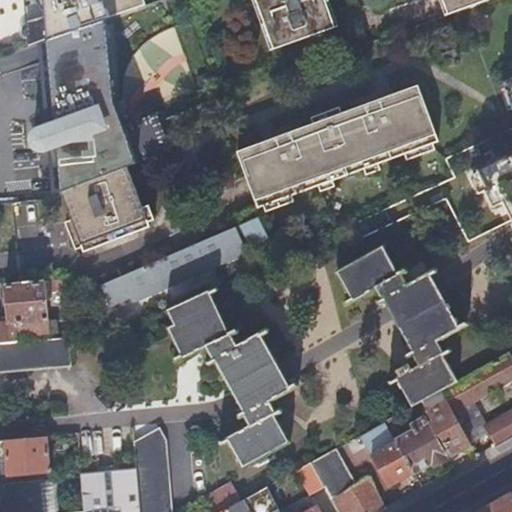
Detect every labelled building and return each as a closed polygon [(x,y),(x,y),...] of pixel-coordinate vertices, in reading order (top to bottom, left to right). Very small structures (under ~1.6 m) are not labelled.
[(19,48),(31,44),(49,38),(103,20),(145,5),(143,0),(38,0),(42,11),(18,19),(19,48)] [(324,0),(252,0),(271,51),(335,27),(324,0)] [(486,0),(444,0),(450,13),(470,6),(486,0)] [(103,20),(49,38),(60,191),(126,166),(169,150),(158,120),(155,114),(155,112),(119,125),(108,92),(103,20)] [(432,142),(438,140),(417,84),(341,111),(312,122),(236,150),(256,206),(262,204),(264,210),(293,200),(291,194),(317,184),(320,190),(335,185),(332,178),(363,167),(365,173),(380,168),(378,162),(404,153),(406,159),(434,148),(432,142)] [(309,116),(312,122),(341,111),(339,105),(309,116)] [(511,165),(511,152),(477,169),(482,180),(511,165)] [(511,165),(482,180),(486,188),(484,189),(493,206),(503,201),(511,220),(511,219),(511,165)] [(126,166),(60,191),(70,218),(81,246),(84,252),(149,225),(147,221),(142,207),(126,166)] [(149,204),(142,207),(147,221),(154,218),(149,204)] [(396,221),(389,206),(373,214),(380,228),(396,221)] [(380,228),(373,214),(351,224),(358,239),(380,228)] [(250,245),(252,244),(267,237),(258,216),(240,224),(250,245)] [(70,218),(65,220),(76,247),(81,246),(70,218)] [(200,242),(204,251),(216,247),(211,237),(200,242)] [(103,284),(105,288),(111,303),(132,295),(134,299),(210,266),(204,251),(200,242),(103,284)] [(440,390),(457,381),(442,353),(448,349),(447,348),(442,351),(437,340),(465,324),(465,322),(457,327),(435,285),(428,273),(434,270),(433,268),(406,283),(401,273),(406,270),(405,269),(398,272),(384,245),(338,270),(353,297),(346,301),(347,302),(376,286),(382,296),(377,299),(378,301),(383,298),(390,311),(412,351),(407,354),(408,356),(413,353),(419,363),(410,368),(408,364),(398,369),(401,374),(390,380),(391,381),(397,378),(412,405),(416,404),(422,400),(440,390)] [(9,320),(0,320),(0,342),(18,341),(17,335),(51,332),(49,317),(45,289),(65,287),(64,277),(18,282),(5,283),(9,320)] [(103,284),(94,288),(96,292),(105,288),(103,284)] [(230,333),(209,290),(170,307),(177,324),(172,326),(184,354),(177,358),(177,359),(207,345),(214,358),(207,362),(208,364),(216,359),(237,399),(244,412),(238,415),(239,416),(244,413),(250,424),(220,440),(221,442),(227,438),(242,465),(289,439),(274,413),(280,409),(279,408),(274,410),(269,399),(295,383),(294,382),(289,385),(282,373),(260,332),(267,328),(266,327),(237,345),(232,335),(238,332),(237,330),(230,333)] [(57,317),(49,317),(51,332),(58,331),(57,317)] [(18,341),(0,342),(0,370),(71,364),(69,336),(18,341)] [(511,380),(511,379),(511,358),(509,352),(480,368),(457,381),(440,390),(445,400),(444,401),(451,413),(471,402),(492,390),(511,380)] [(445,400),(440,390),(422,400),(427,411),(426,412),(428,416),(424,418),(435,438),(440,436),(450,454),(468,444),(451,413),(444,401),(445,400)] [(484,425),(471,402),(451,413),(468,444),(488,432),(484,425)] [(511,409),(484,425),(488,432),(495,445),(511,436),(511,409)] [(402,434),(392,417),(386,420),(397,440),(414,471),(433,461),(434,462),(445,456),(435,438),(424,418),(423,416),(411,423),(413,428),(402,434)] [(135,460),(139,511),(171,511),(165,440),(156,426),(134,442),(135,460)] [(0,439),(0,460),(1,460),(3,475),(7,475),(50,471),(47,435),(0,439)] [(440,436),(435,438),(445,456),(450,454),(440,436)] [(395,482),(414,471),(397,440),(372,454),(379,466),(384,463),(395,482)] [(355,485),(335,448),(311,461),(325,487),(331,498),(334,496),(355,485)] [(139,511),(135,460),(80,464),(84,511),(139,511)] [(325,487),(311,461),(296,470),(309,495),(325,487)] [(342,511),(375,511),(385,507),(369,477),(355,485),(334,496),(342,511)] [(1,484),(3,511),(41,511),(39,480),(1,484)] [(195,500),(202,511),(219,511),(225,509),(241,500),(242,500),(230,481),(195,500)] [(511,511),(511,496),(511,494),(478,511),(511,511)] [(225,509),(227,511),(280,511),(278,508),(269,511),(248,511),(241,500),(225,509)]
